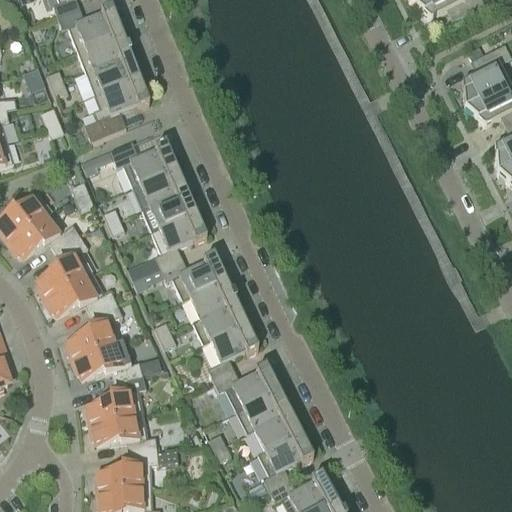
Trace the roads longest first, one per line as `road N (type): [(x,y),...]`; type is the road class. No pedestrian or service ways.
road 1 (residential): [(382,511),(296,352),(149,0)]
road 2 (residential): [(359,0),(511,299)]
road 3 (residential): [(34,448),(43,399),(39,356),(0,288)]
